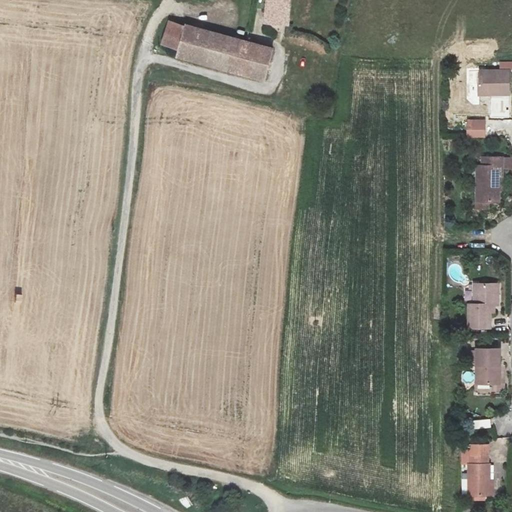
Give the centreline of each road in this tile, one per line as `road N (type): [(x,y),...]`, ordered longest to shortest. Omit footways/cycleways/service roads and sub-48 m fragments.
road 1 (residential): [(157,14),(141,55),(100,417),(109,438),(140,458),(243,483),(292,511)]
road 2 (secondary): [(0,458),(139,511)]
